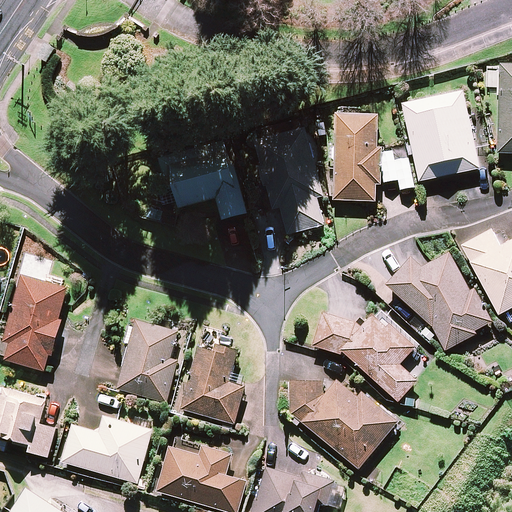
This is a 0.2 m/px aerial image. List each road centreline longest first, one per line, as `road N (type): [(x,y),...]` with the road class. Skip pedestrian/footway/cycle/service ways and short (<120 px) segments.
road 1 (residential): [(511,11),(419,45),(310,57),(181,21),(148,0)]
road 2 (residential): [(271,297),(116,248),(0,165)]
road 3 (residential): [(511,198),(456,217),(403,223),(271,297)]
road 4 (residential): [(267,418),(271,297)]
